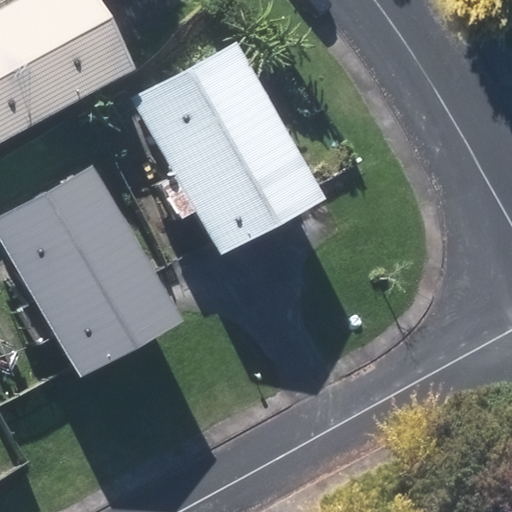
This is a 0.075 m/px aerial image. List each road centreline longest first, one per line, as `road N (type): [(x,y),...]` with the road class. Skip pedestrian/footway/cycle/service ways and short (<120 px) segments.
road 1 (residential): [(170,511),(511,323)]
road 2 (residential): [(511,216),(374,0)]
